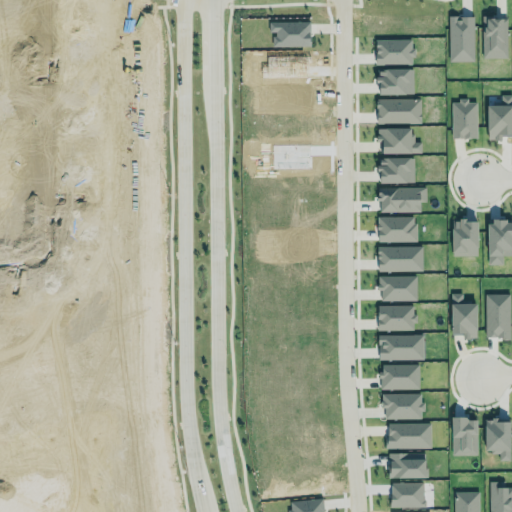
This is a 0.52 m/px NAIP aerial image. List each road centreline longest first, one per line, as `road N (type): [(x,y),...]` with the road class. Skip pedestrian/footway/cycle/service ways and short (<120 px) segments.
road 1 (tertiary): [(180,0),(179,268),(207,511)]
road 2 (residential): [(342,0),(345,378),(356,511)]
road 3 (tertiary): [(242,511),(213,267),(213,75)]
road 4 (residential): [(78,0),(80,248),(69,272)]
